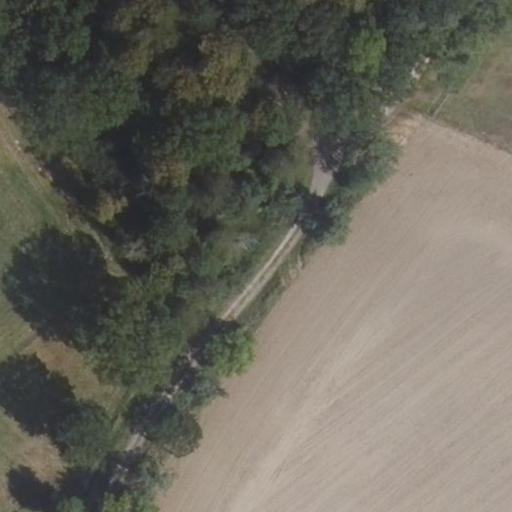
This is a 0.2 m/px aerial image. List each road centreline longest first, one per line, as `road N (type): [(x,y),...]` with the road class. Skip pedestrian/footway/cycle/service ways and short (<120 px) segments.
road 1 (track): [(214,0),(339,171),(127,511)]
road 2 (track): [(339,171),(472,0)]
